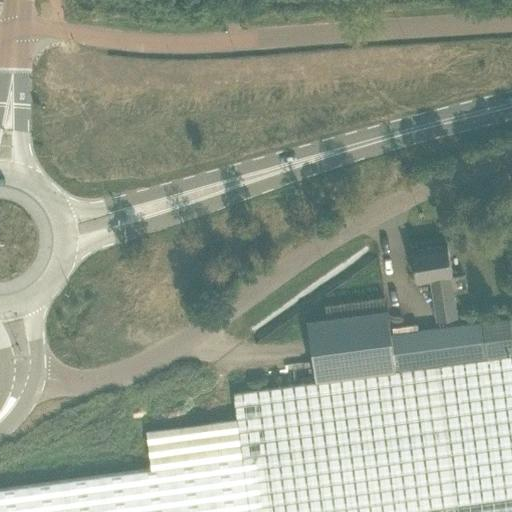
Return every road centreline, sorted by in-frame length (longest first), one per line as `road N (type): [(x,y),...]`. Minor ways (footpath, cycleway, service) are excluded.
road 1 (unclassified): [(511,152),(422,189),(138,362),(89,378),(34,375)]
road 2 (residential): [(18,29),(186,42),(511,20)]
road 3 (secondary): [(65,249),(272,181),(356,143)]
road 4 (secondary): [(356,143),(60,213)]
road 5 (secondary): [(356,143),(511,103)]
